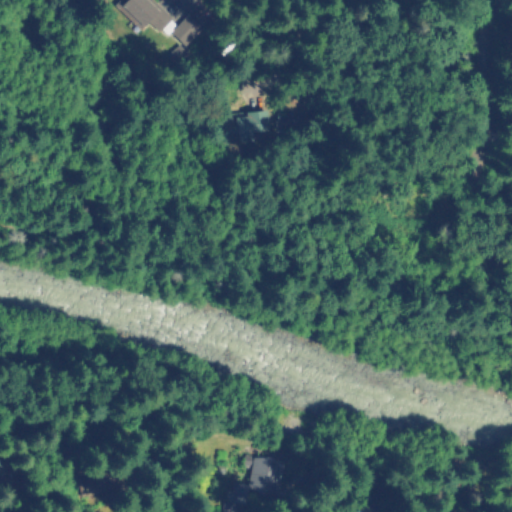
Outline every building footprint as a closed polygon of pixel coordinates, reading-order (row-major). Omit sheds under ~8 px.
[(124,0),(150,0),(158,8),(159,8),(168,18),(155,30),(147,20),(139,28),(118,6),(124,0)] [(195,0),(208,14),(180,44),(165,28),(193,0),(195,0)] [(247,141),(223,142),(222,113),(264,111),(265,131),(246,132),(247,141)] [(278,465),(278,489),(250,490),(250,485),(243,485),(244,500),(225,500),(225,480),(243,480),(242,464),(249,464),(249,456),(269,455),(269,465),(278,465)] [(0,460),(9,469),(0,478),(0,460)] [(108,488),(81,495),(77,479),(104,471),(108,488)]
